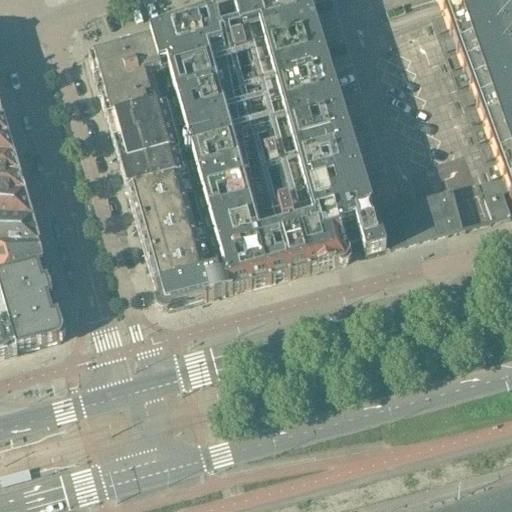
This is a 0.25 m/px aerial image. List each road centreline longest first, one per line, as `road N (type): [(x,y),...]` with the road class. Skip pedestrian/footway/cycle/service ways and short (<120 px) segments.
road 1 (secondary): [(162,473),(511,376)]
road 2 (residential): [(124,301),(47,21)]
road 3 (residential): [(17,26),(94,299)]
road 4 (secondary): [(417,315),(150,390)]
road 5 (secondary): [(25,511),(162,473)]
road 6 (residential): [(511,247),(442,266),(417,315)]
